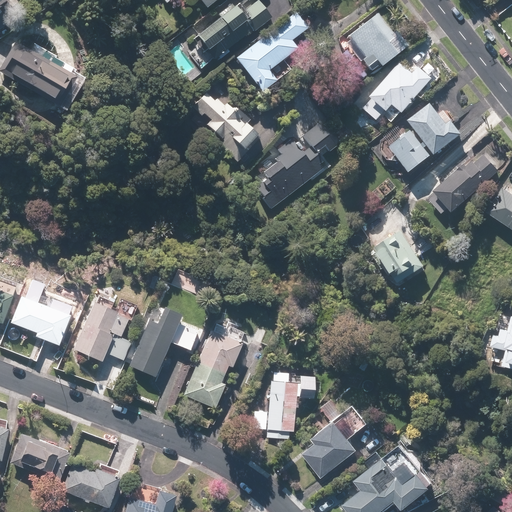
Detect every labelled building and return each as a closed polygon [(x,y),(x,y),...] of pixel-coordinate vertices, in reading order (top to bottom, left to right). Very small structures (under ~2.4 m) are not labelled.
[(9,0),(0,0),(0,8),(3,7),(2,5),(9,0)] [(196,37),(214,60),(272,15),(260,0),(259,0),(244,12),(238,5),(196,37)] [(296,12),(237,58),(263,91),(278,79),(270,70),(299,47),(293,40),(309,28),(296,12)] [(347,37),(372,70),(403,46),(378,14),(347,37)] [(4,73),(62,106),(80,76),(63,67),(66,62),(43,49),(40,54),(21,43),(4,73)] [(420,66),(414,73),(401,63),(373,96),(390,110),(395,104),(405,112),(434,77),(431,75),(436,68),(429,63),(424,69),(420,66)] [(215,100),(207,92),(193,107),(202,116),(205,113),(212,119),(207,125),(224,141),(221,144),(239,161),(260,137),(258,135),(260,133),(247,121),(245,123),(240,119),(243,116),(228,103),(225,105),(218,98),(215,100)] [(432,103),(410,120),(437,154),(464,133),(453,120),(448,124),(432,103)] [(338,144),(333,138),(326,129),(320,121),(303,134),(309,142),(301,149),(293,137),(279,148),(283,153),(263,169),(269,177),(255,187),(272,208),(323,168),(320,163),(324,160),(317,151),(326,144),(331,150),(338,144)] [(411,130),(391,146),(412,171),(432,154),(411,130)] [(451,206),(455,211),(500,171),(485,155),(476,163),(474,160),(465,169),(463,166),(436,190),(438,193),(431,200),(443,213),(451,206)] [(511,191),(504,187),(488,211),(511,225),(511,191)] [(426,265),(402,230),(378,247),(380,251),(377,253),(399,284),(426,265)] [(0,288),(0,321),(4,323),(15,294),(0,288)] [(72,314),(23,295),(13,322),(30,329),(29,332),(61,344),(72,314)] [(74,348),(104,360),(107,353),(124,360),(132,341),(121,337),(129,318),(119,314),(120,311),(94,300),(74,348)] [(131,364),(157,375),(171,341),(191,349),(199,331),(179,322),(183,313),(167,306),(159,323),(150,319),(131,364)] [(508,348),(505,363),(511,364),(511,319),(510,329),(502,327),(501,334),(496,333),(493,345),(508,348)] [(214,330),(211,329),(184,394),(217,407),(227,383),(223,381),(230,364),(234,366),(244,342),(241,341),(244,332),(230,326),(229,329),(217,324),(214,330)] [(316,375),(301,374),(300,396),(314,397),(316,375)] [(298,381),(271,379),(268,428),(294,430),(298,381)] [(266,427),(266,410),(246,410),(245,426),(266,427)] [(304,454),(323,478),(360,448),(351,437),(360,431),(347,415),(339,422),(337,420),(314,438),(318,443),(304,454)] [(0,458),(2,459),(9,427),(0,424),(0,458)] [(22,431),(10,461),(60,479),(71,450),(22,431)] [(420,469),(406,481),(386,455),(356,479),(363,488),(344,504),(350,511),(379,511),(397,498),(404,507),(432,485),(420,469)] [(72,461),(62,488),(108,504),(119,473),(95,464),(94,469),(72,461)] [(130,494),(125,511),(171,511),(177,492),(160,487),(156,501),(130,494)] [(84,511),(60,502),(55,511),(84,511)] [(508,511),(495,502),(487,511),(508,511)]
